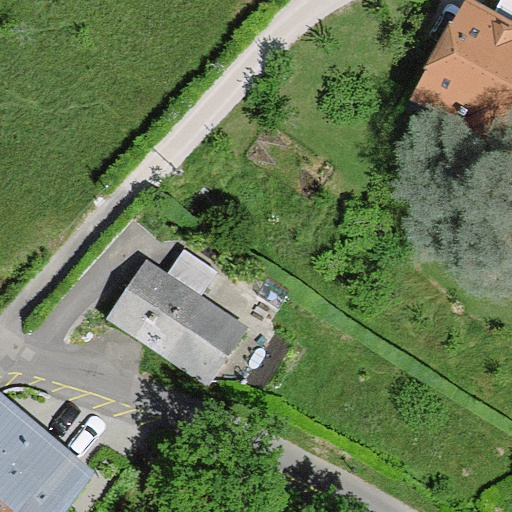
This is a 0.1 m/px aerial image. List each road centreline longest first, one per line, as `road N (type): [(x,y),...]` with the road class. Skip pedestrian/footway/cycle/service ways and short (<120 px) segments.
road 1 (track): [(314,0),(0,333)]
road 2 (unclassified): [(379,511),(328,480),(117,390),(0,362)]
